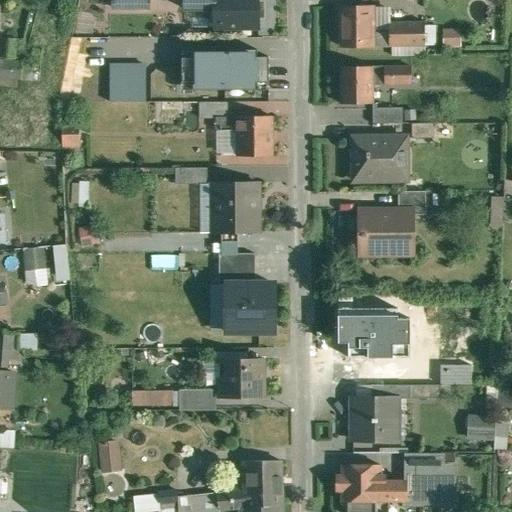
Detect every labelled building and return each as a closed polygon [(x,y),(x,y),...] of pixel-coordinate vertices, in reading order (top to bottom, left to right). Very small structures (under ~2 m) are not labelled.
[(183,0),(184,9),(214,10),(214,27),(258,27),(257,0),(183,0)] [(374,5),(343,5),(343,45),(374,44),(374,31),(374,5)] [(426,21),(391,21),(391,31),(374,31),(374,44),(427,44),(426,21)] [(436,47),(455,46),(454,28),(435,29),(436,47)] [(17,39),(5,37),(2,58),(14,59),(17,39)] [(257,52),(238,52),(238,47),(219,48),(219,52),(191,52),(192,81),(195,81),(195,89),(268,88),(268,57),(257,57),(257,52)] [(191,52),(181,52),(181,81),(192,81),(191,52)] [(23,62),(0,60),(0,75),(22,78),(23,62)] [(42,64),(23,62),(22,78),(40,80),(42,64)] [(144,65),(112,66),(112,100),(144,100),(144,65)] [(375,66),(344,66),(344,102),(375,102),(375,101),(375,84),(375,67),(375,66)] [(414,67),(375,67),(375,84),(414,84),(414,67)] [(227,101),(200,101),(200,117),(216,117),(216,116),(227,116),(227,101)] [(404,108),(378,107),(378,101),(375,101),(375,102),(374,124),(404,123),(404,108)] [(271,115),(237,116),(236,116),(227,116),(216,116),(216,117),(216,130),(237,130),(238,155),(272,155),(271,115)] [(435,123),(413,123),(413,139),(435,139),(435,123)] [(79,124),(62,124),(62,145),(79,145),(79,124)] [(407,138),(354,138),(354,180),(385,180),(385,172),(407,172),(407,138)] [(207,168),(176,168),(176,185),(207,184),(207,168)] [(69,182),(69,202),(89,202),(88,182),(69,182)] [(258,182),(213,183),(214,232),(258,232),(258,230),(256,230),(256,201),(258,201),(258,182)] [(425,191),(397,191),(397,210),(411,210),(411,215),(425,215),(425,191)] [(486,197),(485,226),(499,226),(499,197),(486,197)] [(397,210),(360,211),(360,219),(357,219),(358,234),(360,234),(360,254),(399,254),(399,245),(412,245),(411,215),(411,210),(397,210)] [(96,225),(78,228),(82,247),(100,244),(96,225)] [(68,246),(54,247),(57,281),(70,280),(68,246)] [(44,249),(25,251),(28,284),(47,282),(44,249)] [(226,284),(255,284),(255,253),(218,253),(218,284),(226,284)] [(255,284),(226,284),(227,332),(274,331),(274,284),(255,284)] [(396,309),(365,310),(354,310),(349,310),(339,310),(339,341),(350,341),(351,355),(372,355),(380,355),(410,354),(409,333),(409,320),(396,320),(396,309)] [(11,331),(0,329),(0,348),(10,349),(10,348),(11,333),(11,331)] [(19,333),(11,333),(10,348),(18,349),(19,333)] [(10,349),(0,348),(0,366),(8,367),(10,349)] [(264,359),(221,360),(221,396),(264,395),(264,359)] [(15,372),(0,371),(0,404),(14,405),(15,372)] [(385,385),(371,386),(371,397),(397,397),(397,399),(410,399),(410,385),(385,385)] [(441,385),(410,385),(410,399),(441,398),(441,385)] [(217,389),(181,389),(181,410),(217,410),(217,389)] [(173,390),(132,391),(132,406),(173,406),(173,390)] [(371,397),(353,398),(353,440),(391,440),(391,414),(397,414),(397,399),(397,397),(371,397)] [(496,418),(480,417),(479,429),(469,428),(469,438),(495,439),(496,426),(496,418)] [(508,426),(496,426),(495,439),(495,448),(507,448),(508,426)] [(117,439),(97,441),(100,472),(121,470),(117,439)] [(443,453),(409,453),(408,482),(409,482),(409,499),(433,500),(433,483),(443,483),(443,453)] [(283,505),(282,460),(246,461),(247,488),(242,506),(283,505)] [(381,465),(344,465),(344,475),(337,475),(337,490),(344,490),(344,501),(380,501),(380,499),(409,499),(409,482),(408,482),(381,482),(381,465)] [(247,488),(218,490),(220,511),(242,507),(242,506),(247,488)] [(202,511),(200,495),(190,497),(192,511),(202,511)]
